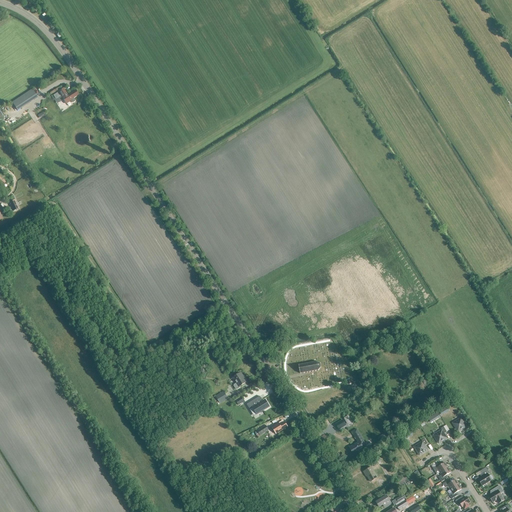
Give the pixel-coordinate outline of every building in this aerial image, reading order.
[(18,111),(38,98),(32,89),(12,103),(18,111)] [(61,96),(66,104),(71,101),(72,102),(73,103),(74,101),(75,100),(73,98),(78,95),(75,90),(67,95),(64,89),(53,95),(56,100),(61,96)] [(19,208),(15,200),(9,203),(13,211),(19,208)] [(313,362),(313,363),(311,363),(311,362),(310,362),(310,363),(308,363),(307,363),(307,364),(305,364),(305,363),(304,363),(305,364),(302,365),(302,364),(302,365),(299,365),(298,365),(299,366),(299,368),(298,368),(299,368),(300,370),(299,371),(300,371),(300,373),(300,374),(300,373),(303,373),(304,374),(304,373),(306,372),(307,373),(307,372),(309,372),(309,373),(310,373),(310,372),(312,371),(312,372),(313,372),(312,371),(315,371),(315,372),(315,371),(318,370),(318,371),(318,370),(320,368),(321,368),(321,367),(323,367),(322,364),(320,364),(321,363),(320,363),(316,362),(316,361),(316,362),(314,362),(313,362)] [(240,388),(240,386),(246,382),(242,377),(243,377),(241,373),(232,379),(235,382),(236,383),(234,385),(234,386),(236,390),(237,389),(237,390),(240,388)] [(215,399),(217,403),(219,402),(220,404),(228,399),(224,392),(216,396),(217,398),(215,399)] [(262,399),(260,396),(247,405),(249,409),(253,407),(257,414),(269,407),(265,401),(262,402),(261,400),(262,399)] [(458,432),(465,427),(464,426),(465,425),(463,422),(466,420),(463,415),(460,417),(461,418),(453,423),(458,432)] [(343,420),(336,424),(339,429),(346,425),(343,420)] [(287,427),(285,422),(280,425),(279,423),(272,427),(276,434),(281,431),(281,430),(287,427)] [(265,426),(257,431),(260,436),(268,430),(265,426)] [(442,430),(433,435),(439,444),(446,439),(445,438),(446,437),(444,434),(447,432),(443,427),(441,428),(442,430)] [(354,455),(367,447),(357,429),(352,432),(358,443),(350,448),(354,455)] [(414,447),(419,456),(426,451),(425,450),(427,449),(425,446),(428,444),(424,439),(421,440),(422,442),(414,447)] [(437,464),(432,467),(437,475),(440,473),(448,467),(445,463),(439,466),(437,464)] [(371,482),(377,478),(371,467),(364,472),(365,475),(366,474),(371,482)] [(438,477),(440,479),(441,482),(447,479),(445,476),(451,472),(448,467),(440,473),(441,475),(438,477)] [(482,478),(478,480),(482,486),(491,480),(488,474),(490,473),(486,468),(480,472),(481,474),(480,475),(482,478)] [(448,481),(443,484),(445,488),(449,487),(450,490),(459,484),(456,480),(450,483),(448,481)] [(449,495),(450,496),(452,499),(457,496),(456,493),(462,489),(459,484),(450,490),(452,493),(449,495)] [(492,502),(497,500),(499,503),(504,500),(500,494),(503,491),(499,486),(491,491),(493,495),(489,497),(492,502)] [(379,507),(383,505),(385,507),(391,503),(386,496),(379,500),(378,499),(376,501),(379,507)] [(460,504),(462,507),(464,510),(467,508),(469,506),(467,504),(470,502),(467,497),(464,499),(462,496),(455,501),(458,505),(460,504)] [(411,497),(406,500),(405,500),(396,506),(399,510),(408,505),(408,504),(413,501),(411,497)]
